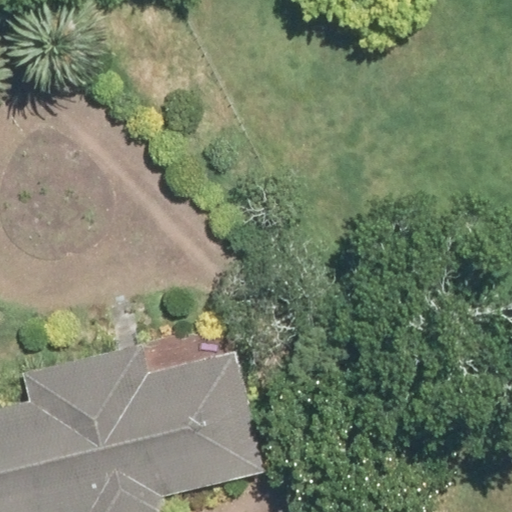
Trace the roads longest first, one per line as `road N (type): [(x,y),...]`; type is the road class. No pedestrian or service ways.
road 1 (unknown): [(160,301),(200,346),(234,414),(262,511)]
road 2 (unknown): [(34,148),(53,181),(160,301)]
road 3 (unknown): [(0,343),(72,343),(160,301)]
